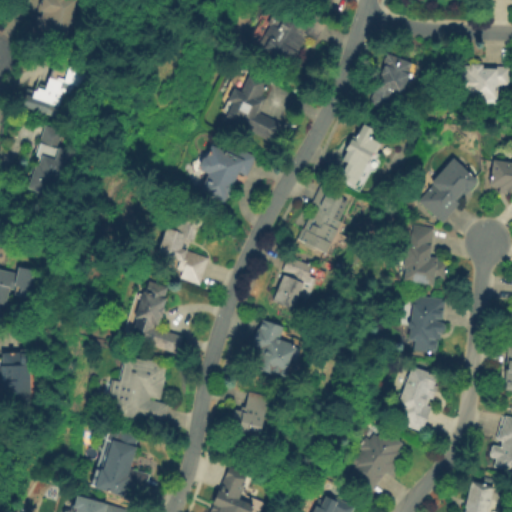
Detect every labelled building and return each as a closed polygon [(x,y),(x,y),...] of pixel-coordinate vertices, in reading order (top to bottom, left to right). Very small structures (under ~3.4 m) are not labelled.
[(76,0),(72,24),(69,23),(65,42),(53,40),(53,43),(37,40),(39,29),(34,28),(37,17),(41,18),(43,12),(40,12),(42,0),(76,0)] [(332,0),(327,13),(298,0),(332,0)] [(326,23),(316,41),(307,36),(291,63),(284,59),(284,60),(276,55),(275,57),(256,46),(269,25),(266,24),(273,10),(289,20),(291,17),(301,23),(307,12),(326,23)] [(387,54),(412,64),(400,97),(392,94),(385,113),(367,106),(387,54)] [(54,61),(88,72),(82,89),(74,87),(72,95),(64,92),(60,104),(51,100),(46,114),(21,106),(22,104),(21,103),(26,88),(37,92),(39,85),(46,87),(54,61)] [(510,86),(498,86),(498,98),(476,98),(476,100),(465,100),(465,96),(453,96),(453,69),(464,69),(464,65),(471,65),(471,64),(482,64),(482,66),(510,67),(510,86)] [(272,143),(245,130),(247,124),(241,121),(237,129),(223,122),(232,103),(227,101),(233,89),(239,92),(248,74),(267,83),(261,96),(266,98),(259,113),(281,124),(272,143)] [(363,124),(373,130),(369,138),(378,142),(354,186),(339,178),(346,163),(341,161),(346,151),(344,150),(351,138),(354,140),(363,124)] [(46,127),(61,132),(56,148),(78,155),(67,190),(50,184),(46,195),(28,189),(36,163),(38,164),(40,157),(37,156),(46,127)] [(206,157),(211,145),(221,150),(223,144),(228,146),(229,145),(256,157),(247,177),(238,173),(233,183),(235,184),(228,198),(227,198),(224,204),(198,193),(207,174),(200,171),(198,166),(202,158),(206,157)] [(442,223),(418,201),(433,185),(430,182),(452,158),(475,179),(476,183),(471,189),(465,196),(463,193),(456,201),(459,203),(442,223)] [(511,191),(507,191),(507,195),(498,194),(499,187),(489,185),(493,160),(511,163),(511,191)] [(320,185),(342,196),(332,218),(341,222),(337,231),(334,229),(328,241),(332,244),(327,254),(302,242),(303,239),(299,237),(309,216),(312,217),(316,210),(309,207),(320,185)] [(179,278),(181,272),(176,270),(179,261),(156,253),(165,228),(166,228),(170,217),(173,218),(177,208),(204,218),(199,231),(197,230),(193,241),(190,240),(187,250),(209,258),(199,286),(179,278)] [(432,286),(403,281),(405,269),(402,268),(406,246),(409,246),(413,225),(434,228),(429,257),(437,258),(437,261),(447,263),(444,279),(433,278),(432,286)] [(272,301),(282,276),(288,278),(289,275),(281,272),(287,256),(313,267),(307,281),(305,280),(292,309),(272,301)] [(0,269),(16,273),(17,267),(39,272),(32,301),(18,298),(19,296),(13,295),(14,290),(9,289),(6,306),(0,304),(0,269)] [(133,330),(136,319),(134,319),(142,292),(145,292),(148,281),(168,288),(164,299),(166,299),(163,308),(164,308),(161,318),(159,317),(156,326),(155,325),(154,328),(182,337),(176,355),(140,343),(133,330)] [(416,295),(445,299),(442,323),(445,326),(444,331),(441,334),(440,340),(436,339),(436,341),(438,341),(436,351),(435,350),(434,353),(413,350),(414,341),(409,340),(410,330),(407,327),(408,323),(411,322),(413,310),(410,305),(411,299),(416,295)] [(283,327),(279,339),(294,344),(286,368),(288,372),(287,375),(285,376),(276,373),(275,376),(250,368),(257,348),(251,346),(257,328),(258,329),(262,320),(283,327)] [(511,391),(511,346),(505,346),(501,391),(511,391)] [(2,354),(19,353),(19,350),(28,350),(28,365),(31,365),(32,395),(30,395),(30,404),(17,404),(17,395),(1,396),(0,382),(1,382),(1,366),(2,366),(2,354)] [(163,426),(116,415),(116,412),(114,411),(116,403),(108,401),(113,380),(119,381),(125,356),(146,361),(146,359),(159,362),(158,364),(166,366),(163,377),(165,377),(160,400),(150,398),(149,400),(169,404),(163,426)] [(422,432),(401,424),(407,410),(397,407),(412,366),(438,376),(435,386),(438,387),(433,399),(430,398),(427,406),(431,407),(422,432)] [(233,409),(241,411),(242,407),(245,407),(249,390),(269,395),(259,436),(229,428),(233,409)] [(511,417),(511,472),(493,467),(495,459),(488,457),(492,444),(500,446),(501,441),(497,440),(500,427),(502,428),(506,416),(511,417)] [(105,431),(114,427),(140,435),(130,468),(150,474),(141,503),(94,488),(99,469),(102,470),(110,442),(102,440),(105,431)] [(358,456),(362,451),(358,448),(366,437),(370,439),(374,433),(378,436),(383,429),(403,444),(398,451),(400,453),(393,462),(397,466),(390,475),(384,471),(381,475),(383,477),(377,484),(374,482),(369,490),(349,475),(356,466),(353,463),(352,460),(355,456),(358,456)] [(208,511),(228,466),(249,475),(239,499),(254,506),(251,511),(208,511)] [(494,487),(487,511),(464,511),(465,509),(463,508),(470,482),(494,487)] [(312,511),(319,499),(323,501),(328,493),(355,507),(352,511),(312,511)] [(75,511),(76,509),(73,508),(76,496),(131,511),(75,511)]
